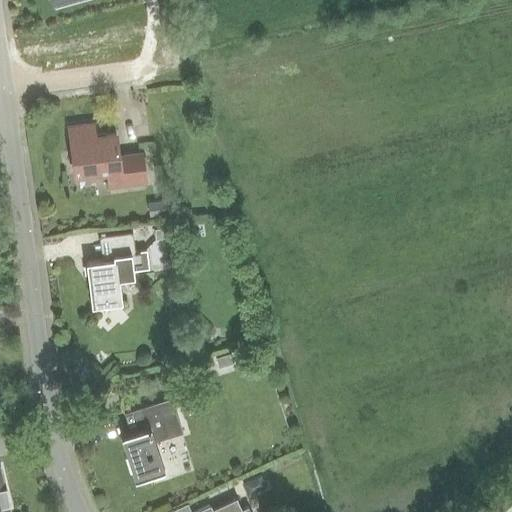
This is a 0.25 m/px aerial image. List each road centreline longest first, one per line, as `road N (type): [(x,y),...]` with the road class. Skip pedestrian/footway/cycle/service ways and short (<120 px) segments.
road 1 (residential): [(78,511),(47,413),(11,86)]
road 2 (residential): [(11,86),(140,69)]
